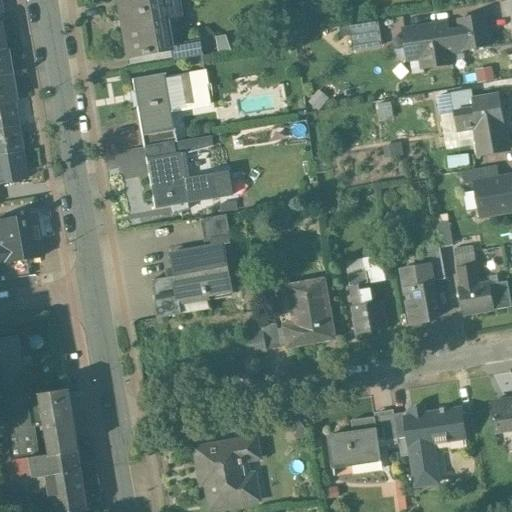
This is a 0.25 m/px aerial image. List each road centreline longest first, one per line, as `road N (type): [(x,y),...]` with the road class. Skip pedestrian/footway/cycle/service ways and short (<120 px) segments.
road 1 (residential): [(511,343),(112,409)]
road 2 (tertiary): [(95,283),(45,0)]
road 3 (tertiary): [(112,409),(95,283)]
